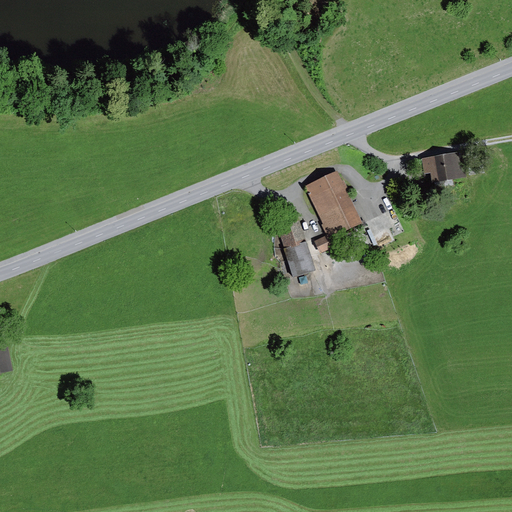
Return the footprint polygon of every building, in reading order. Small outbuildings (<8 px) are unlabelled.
[(458,153),(422,159),(424,174),(430,173),(432,185),(462,180),(458,153)] [(417,160),(406,162),(407,171),(418,170),(417,160)] [(337,173),(305,188),(329,239),(361,224),(337,173)] [(299,221),(279,227),(294,278),(315,272),(299,221)] [(326,237),(315,242),(321,255),(332,250),(326,237)] [(0,375),(13,373),(7,338),(0,338),(0,375)]
